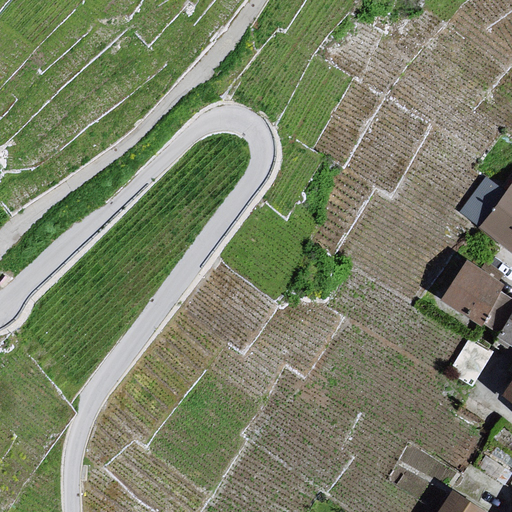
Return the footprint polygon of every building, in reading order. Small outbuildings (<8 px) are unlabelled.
[(511,185),(481,227),(511,249),(511,185)] [(440,300),(511,346),(511,301),(500,294),(505,286),(466,260),(440,300)] [(477,374),(491,343),(468,332),(454,363),(477,374)] [(511,378),(498,396),(511,406),(511,378)] [(482,511),(484,509),(452,491),(437,511),(482,511)]
